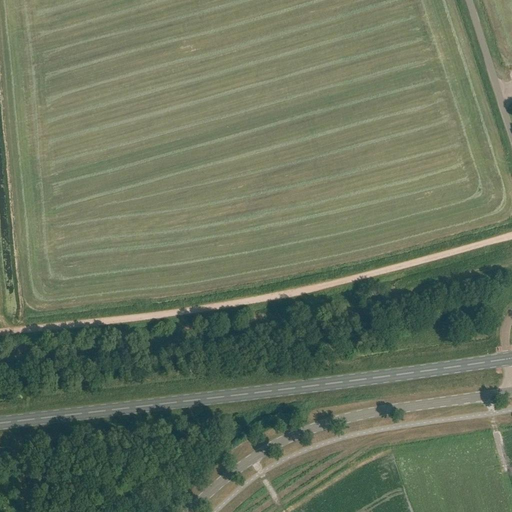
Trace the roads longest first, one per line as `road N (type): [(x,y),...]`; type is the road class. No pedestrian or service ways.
road 1 (track): [(511,234),(256,299),(0,332)]
road 2 (primary): [(0,423),(506,359)]
road 3 (tertiary): [(187,511),(242,464),(306,430),(511,392)]
road 4 (residential): [(511,138),(467,0)]
